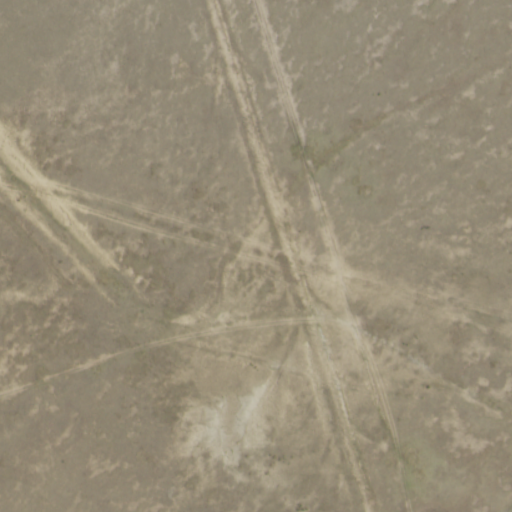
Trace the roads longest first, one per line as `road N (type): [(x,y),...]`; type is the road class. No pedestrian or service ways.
road 1 (track): [(213,0),(299,261),(305,383),(326,409),(359,511)]
road 2 (track): [(305,383),(0,386)]
